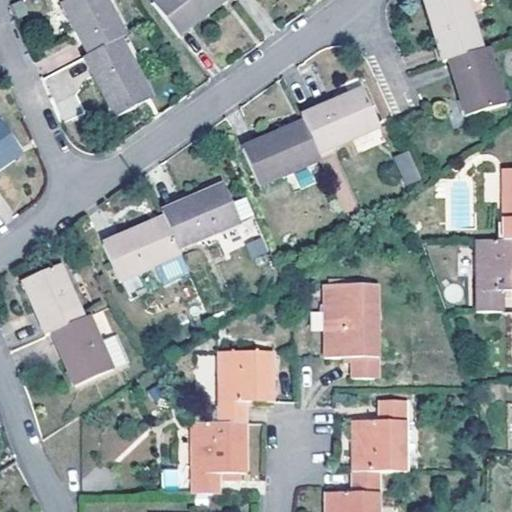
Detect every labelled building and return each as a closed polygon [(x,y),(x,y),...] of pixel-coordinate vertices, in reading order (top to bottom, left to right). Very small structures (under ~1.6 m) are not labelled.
[(59,0),(86,50),(119,32),(124,30),(108,0),(107,0),(101,3),(99,0),(59,0)] [(147,0),(174,34),(200,12),(195,6),(202,0),(147,0)] [(215,0),(202,0),(195,6),(200,12),(215,0)] [(442,58),(476,48),(465,13),(480,8),(479,0),(416,0),(436,59),(442,58)] [(86,50),(82,53),(112,110),(142,95),(127,67),(135,63),(119,32),(86,50)] [(498,100),(482,46),(476,48),(442,58),(454,96),(449,98),(455,115),(498,100)] [(149,91),(135,63),(127,67),(142,95),(149,91)] [(356,86),(296,114),(298,119),(301,127),(313,154),(347,139),(345,132),(371,120),(356,86)] [(301,127),(298,119),(271,132),(273,139),(301,127)] [(380,143),(371,120),(345,132),(347,139),(353,154),(380,143)] [(0,127),(0,152),(12,143),(0,127)] [(313,154),(301,127),(273,139),(271,132),(237,147),(255,187),(281,174),(316,160),(313,154)] [(0,160),(16,149),(12,143),(0,152),(0,160)] [(409,150),(393,156),(404,185),(420,180),(409,150)] [(324,177),(316,160),(281,174),(287,191),(324,177)] [(497,241),(511,241),(511,169),(495,170),(497,241)] [(219,183),(192,195),(194,202),(222,190),(219,183)] [(192,195),(158,209),(160,215),(163,222),(175,249),(208,235),(236,223),(222,190),(194,202),(192,195)] [(163,222),(160,215),(132,226),(135,234),(163,222)] [(175,249),(163,222),(135,234),(132,226),(98,241),(115,282),(178,255),(175,249)] [(245,242),(236,223),(208,235),(217,254),(245,242)] [(413,230),(413,243),(431,242),(431,230),(413,230)] [(245,243),(251,258),(267,251),(261,236),(245,243)] [(511,291),(511,241),(497,241),(469,242),(471,312),(498,311),(497,292),(511,291)] [(85,311),(93,308),(71,255),(55,261),(78,314),(85,311)] [(46,329),(78,314),(55,261),(15,277),(38,332),(46,329)] [(372,378),(371,308),(316,307),(318,358),(345,358),(346,378),(372,378)] [(96,339),(85,311),(78,314),(46,329),(68,383),(107,367),(96,339)] [(109,334),(96,339),(107,367),(120,361),(109,334)] [(211,354),(213,424),(240,423),(240,402),(267,401),(266,352),(211,354)] [(345,421),(346,471),(374,470),(400,470),(399,401),(373,400),(373,421),(345,421)] [(65,420),(70,417),(67,411),(60,416),(57,419),(60,424),(65,420)] [(213,424),(186,425),(186,470),(156,469),(155,495),(215,494),(214,481),(240,481),(240,423),(213,424)] [(374,511),(374,470),(346,471),(345,492),(319,492),(319,511),(374,511)]
